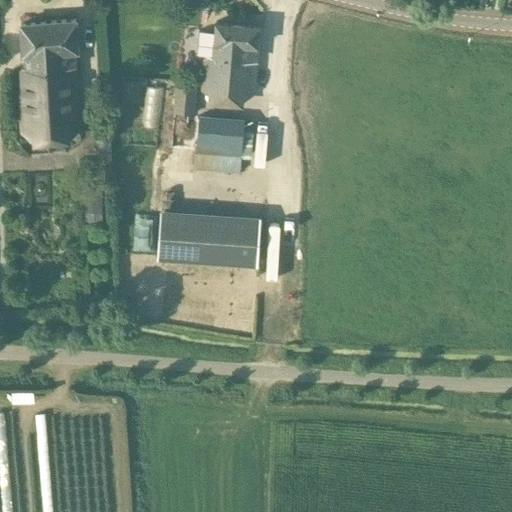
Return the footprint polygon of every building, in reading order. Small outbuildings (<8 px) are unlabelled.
[(77,50),(75,19),(44,21),(52,130),(79,128),(74,50),(77,50)] [(25,68),(19,69),(21,94),(19,94),(21,132),(52,130),(44,21),(20,23),(21,55),(24,55),(25,68)] [(198,30),(196,55),(204,55),(201,89),(253,94),(259,26),(215,22),(214,32),(198,30)] [(173,95),(172,112),(173,112),(189,113),(194,113),(196,87),(174,86),(173,95)] [(196,152),(195,168),(204,168),(205,152),(233,154),(232,170),(240,170),(241,157),(251,158),(252,126),(243,125),(243,118),(199,115),(198,128),(196,152)] [(96,134),(98,162),(112,161),(110,133),(96,134)] [(101,185),(84,185),(85,213),(103,212),(101,185)] [(307,188),(291,188),(290,220),(306,220),(307,188)] [(261,215),(160,208),(157,258),(257,265),(261,215)]
